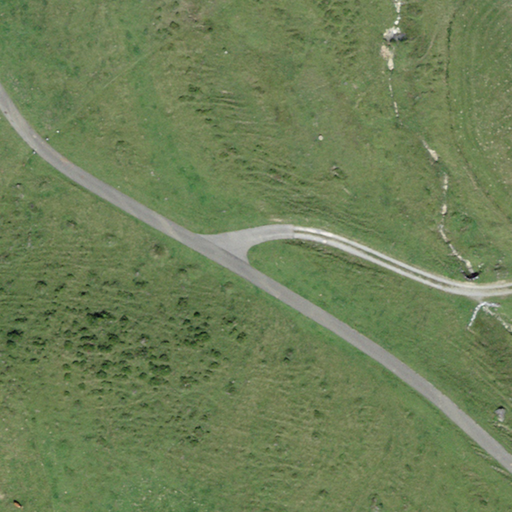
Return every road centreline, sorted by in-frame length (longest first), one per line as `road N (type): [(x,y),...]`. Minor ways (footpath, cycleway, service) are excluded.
road 1 (track): [(511,462),(349,332),(67,168),(37,144),(0,92)]
road 2 (track): [(205,245),(305,231),(433,282),(511,286)]
